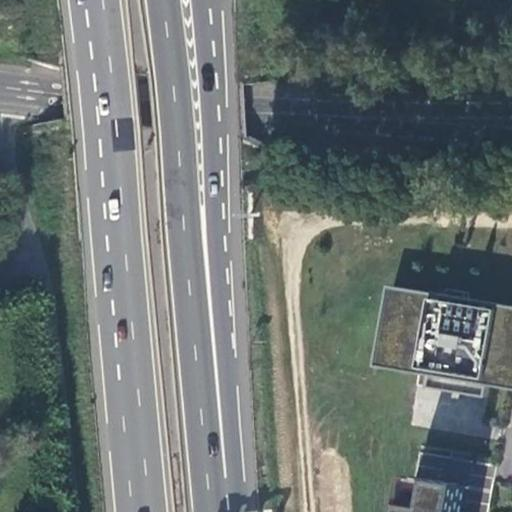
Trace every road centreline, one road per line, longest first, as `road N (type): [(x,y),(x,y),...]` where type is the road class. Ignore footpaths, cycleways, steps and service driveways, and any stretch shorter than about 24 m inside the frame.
road 1 (trunk): [(219,511),(235,476),(206,0)]
road 2 (trunk): [(219,511),(207,472),(163,0)]
road 3 (trunk): [(92,0),(141,511)]
road 4 (secondary): [(3,86),(145,103),(511,121)]
road 5 (unclassified): [(3,86),(6,148),(49,311),(71,511)]
